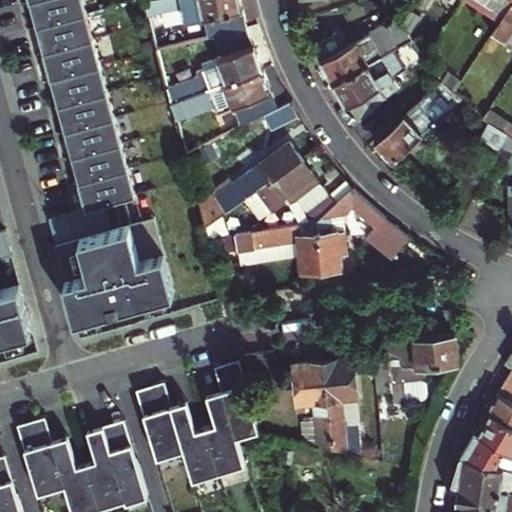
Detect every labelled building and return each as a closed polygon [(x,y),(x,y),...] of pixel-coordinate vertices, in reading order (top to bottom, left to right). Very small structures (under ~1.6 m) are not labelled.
[(93,0),(39,0),(45,16),(53,42),(60,67),(68,93),(77,121),(84,145),(91,170),(99,194),(102,203),(151,189),(93,0)] [(241,1),(240,0),(144,0),(142,0),(146,14),(180,7),(182,18),(199,14),(203,36),(213,34),(246,28),(241,1)] [(412,0),(401,18),(408,31),(427,0),(412,0)] [(511,0),(510,0),(490,33),(504,41),(511,28),(511,0)] [(314,52),(332,81),(378,52),(395,42),(409,33),(408,31),(401,18),(397,11),(341,45),(332,31),(309,44),(314,52)] [(169,98),(262,67),(256,52),(246,28),(213,34),(219,54),(215,55),(217,61),(200,66),(202,70),(165,83),(169,98)] [(416,44),(409,33),(395,42),(402,53),(416,44)] [(395,42),(378,52),(392,75),(397,71),(409,64),(402,53),(395,42)] [(392,75),(378,52),(332,81),(342,98),(346,103),(392,75)] [(269,86),(262,67),(169,98),(173,116),(213,102),(216,110),(230,105),(237,123),(245,120),(258,114),(262,112),(277,105),(269,86)] [(446,83),(452,90),(461,77),(446,67),(439,77),(446,83)] [(403,80),(397,71),(392,75),(346,103),(358,122),(403,80)] [(391,158),(459,96),(452,90),(446,83),(439,77),(373,138),(386,152),(391,158)] [(298,115),(290,100),(277,105),(262,112),(270,128),(298,115)] [(503,129),(508,121),(489,109),(485,117),(488,120),(503,129)] [(265,129),(258,114),(245,120),(251,135),(265,129)] [(503,129),(488,120),(441,208),(460,220),(472,196),(494,155),(500,144),(500,143),(506,132),(503,129)] [(511,123),(508,121),(503,129),(506,132),(511,134),(511,123)] [(511,149),(511,148),(511,134),(506,132),(500,143),(511,149)] [(208,182),(194,191),(202,220),(212,214),(240,195),(300,155),(296,149),(289,139),(256,160),(247,166),(212,188),(208,182)] [(500,144),(494,155),(505,161),(511,150),(500,144)] [(313,174),(300,155),(240,195),(244,202),(246,200),(256,214),(283,196),(287,201),(291,198),(317,180),(313,174)] [(247,166),(256,160),(253,155),(244,161),(247,166)] [(317,180),(291,198),(301,212),(326,194),(317,180)] [(369,239),(388,218),(383,214),(352,186),(332,203),(331,204),(316,218),(321,266),(338,264),(347,263),(342,213),(351,204),(372,224),(363,234),(369,239)] [(306,219),(316,218),(331,204),(332,203),(326,194),(301,212),(301,213),(306,219)] [(460,220),(485,235),(497,209),(472,196),(460,220)] [(165,205),(67,234),(88,308),(99,305),(101,311),(117,306),(115,300),(140,293),(165,285),(167,291),(183,286),(181,280),(187,279),(165,205)] [(220,228),(212,214),(202,220),(204,230),(220,228)] [(306,219),(236,226),(223,228),(225,243),(237,242),(238,243),(239,258),(299,252),(301,268),(310,267),(321,266),(316,218),(306,219)] [(388,218),(369,239),(394,260),(414,237),(388,218)] [(0,334),(23,328),(25,334),(42,329),(40,323),(45,322),(31,275),(5,283),(4,278),(10,276),(5,259),(0,260),(0,254),(11,252),(4,226),(0,226),(0,334)] [(221,263),(224,294),(239,292),(236,262),(221,263)] [(454,332),(386,339),(390,385),(392,399),(429,395),(425,361),(457,357),(454,332)] [(390,385),(386,339),(386,337),(372,338),(377,386),(390,385)] [(275,379),(272,348),(243,351),(249,382),(275,379)] [(511,348),(502,361),(511,368),(511,348)] [(150,386),(138,390),(158,459),(185,451),(193,481),(246,466),(238,438),(260,432),(244,375),(237,350),(223,354),(213,357),(220,382),(213,384),(205,386),(214,416),(194,421),(186,392),(178,394),(170,396),(166,382),(150,386)] [(332,449),(362,455),(351,355),(342,356),(323,358),(332,449)] [(332,449),(323,358),(311,360),(292,362),(296,399),(310,398),(312,419),(315,445),(332,449)] [(511,370),(499,390),(485,410),(511,422),(511,370)] [(461,454),(511,466),(511,463),(511,422),(485,410),(475,432),(471,430),(468,437),(461,454)] [(40,419),(26,423),(47,492),(73,484),(81,511),(87,511),(133,498),(134,501),(156,494),(133,417),(124,420),(104,426),(97,428),(106,458),(86,464),(77,434),(68,437),(62,439),(55,414),(40,419)] [(315,445),(312,419),(300,420),(302,442),(315,445)] [(0,511),(32,511),(14,454),(2,457),(0,457),(0,511)] [(461,454),(458,454),(453,476),(451,485),(452,485),(452,503),(456,503),(455,511),(511,511),(511,466),(461,454)]
